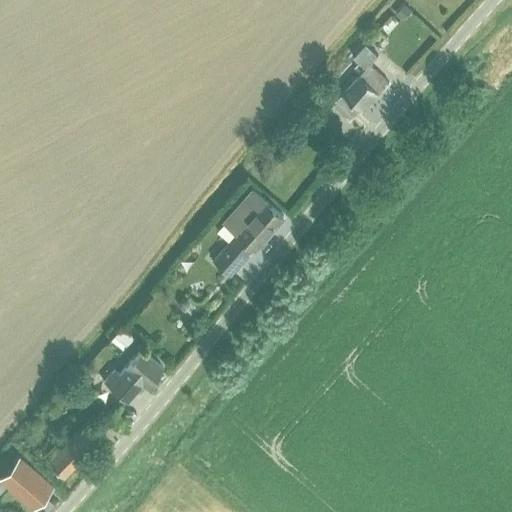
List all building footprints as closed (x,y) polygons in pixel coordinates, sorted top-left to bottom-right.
[(404,2),(395,13),(402,19),(412,8),(404,2)] [(354,57),(366,68),(327,109),(338,120),(344,114),(351,120),(361,110),(362,111),(389,82),(370,64),(378,55),(367,44),(354,57)] [(255,248),(284,216),(254,189),(225,221),(238,232),(214,260),(232,275),(249,255),(247,254),(254,246),(255,248)] [(147,386),(163,367),(141,348),(119,373),(114,369),(104,381),(126,400),(142,382),(147,386)] [(85,384),(91,378),(85,372),(79,379),(85,384)] [(64,479),(98,443),(81,427),(47,463),(64,479)] [(19,458),(1,478),(33,507),(51,487),(19,458)]
